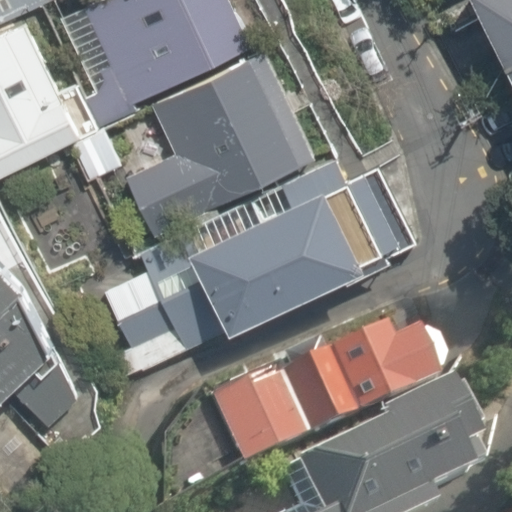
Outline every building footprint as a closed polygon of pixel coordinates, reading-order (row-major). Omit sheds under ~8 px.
[(0,0),(0,23),(48,0),(0,0)] [(254,44),(233,0),(91,0),(88,2),(115,62),(103,67),(108,78),(100,92),(88,97),(104,129),(140,109),(136,99),(254,44)] [(511,0),(481,0),(511,62),(511,0)] [(0,170),(2,174),(84,132),(29,20),(0,33),(0,170)] [(266,46),(154,100),(179,151),(129,175),(156,231),(318,153),(266,46)] [(232,323),(234,326),(371,259),(368,253),(403,237),(370,168),(353,176),(341,152),(133,242),(138,254),(144,252),(150,266),(107,288),(135,343),(121,351),(131,372),(232,323)] [(0,389),(4,394),(13,384),(53,423),(80,394),(29,275),(0,220),(0,389)] [(212,396),(243,466),(440,381),(439,376),(446,358),(436,337),(425,334),(407,294),(339,324),(339,326),(337,330),(336,335),(336,341),(338,346),(282,371),(279,363),(212,396)] [(431,511),(437,510),(429,495),(473,474),(471,469),(486,462),(478,446),(483,444),(478,434),(483,431),(462,386),(457,389),(452,379),(378,414),(382,424),(283,471),(301,507),(291,511),(431,511)]
